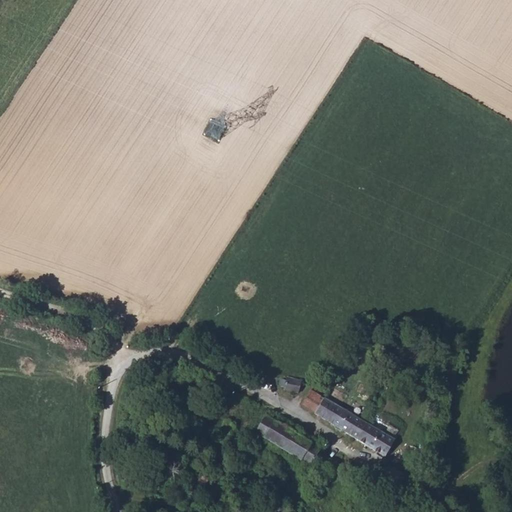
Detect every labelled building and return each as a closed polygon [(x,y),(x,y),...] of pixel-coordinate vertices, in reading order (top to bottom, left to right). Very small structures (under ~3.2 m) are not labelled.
[(288,379),(285,390),(298,393),(302,381),(288,379)] [(332,408),(324,418),(354,436),(366,443),(375,428),(321,393),(318,399),(332,408)] [(294,454),(304,437),(275,420),(266,438),(294,454)] [(245,431),(236,428),(228,445),(236,449),(245,431)] [(375,428),(366,443),(396,459),(404,446),(375,428)] [(330,453),(304,437),(294,454),(321,470),(330,453)] [(417,478),(404,471),(398,478),(412,486),(417,478)] [(207,482),(200,506),(212,509),(219,486),(210,483),(207,482)] [(226,488),(219,511),(220,511),(237,511),(243,493),(226,488)]
